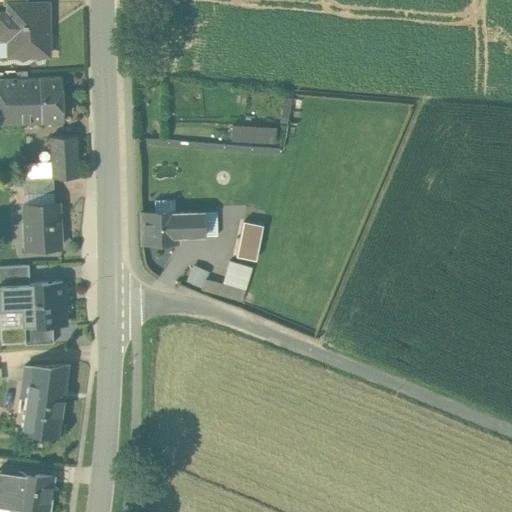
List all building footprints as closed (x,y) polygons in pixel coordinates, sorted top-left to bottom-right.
[(0,60),(58,59),(57,8),(33,8),(32,0),(7,0),(8,9),(0,9),(0,60)] [(64,122),(63,78),(2,79),(3,123),(64,122)] [(279,124),(233,121),(232,138),(278,141),(279,124)] [(80,177),(79,136),(55,136),(56,166),(35,166),(35,178),(80,177)] [(220,234),(219,206),(177,207),(176,196),(151,197),(151,208),(142,209),(143,246),(180,244),(180,236),(220,234)] [(27,248),(66,248),(65,198),(26,199),(27,248)] [(262,259),(270,224),(241,217),(232,252),(262,259)] [(245,299),(255,266),(231,259),(224,282),(207,277),(210,269),(194,264),(189,283),(245,299)] [(0,286),(23,286),(23,266),(0,266),(0,286)] [(70,285),(23,286),(24,328),(71,327),(70,285)] [(67,435),(76,365),(30,366),(22,429),(67,435)] [(0,511),(7,511),(54,511),(59,477),(4,471),(0,502),(0,511)]
